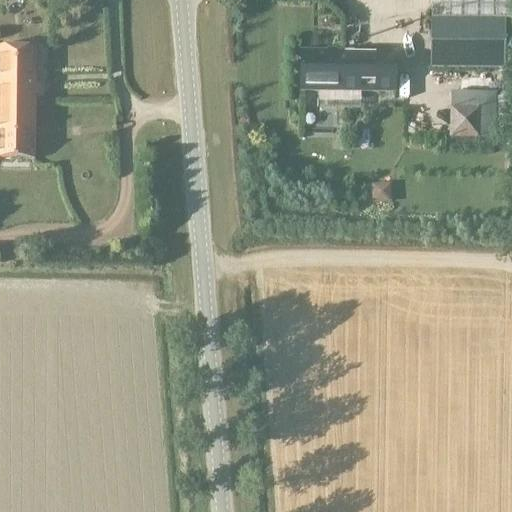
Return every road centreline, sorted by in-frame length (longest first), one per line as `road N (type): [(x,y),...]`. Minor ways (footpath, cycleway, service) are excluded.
road 1 (unclassified): [(221,511),(180,0)]
road 2 (unknown): [(189,110),(144,110),(118,97),(107,76),(99,0)]
